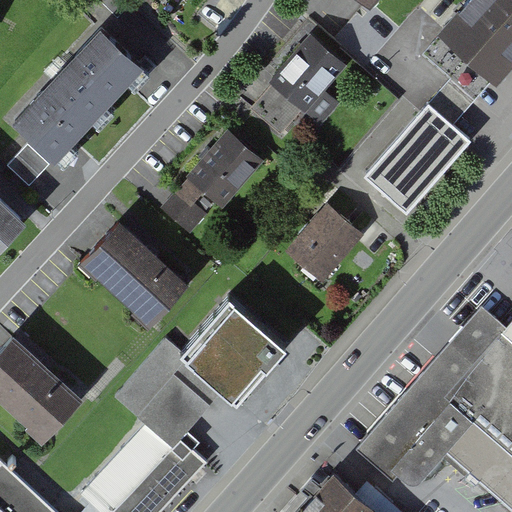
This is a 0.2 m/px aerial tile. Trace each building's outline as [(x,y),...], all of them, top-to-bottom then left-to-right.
[(511,66),(511,0),(468,0),(428,45),(486,96),(511,66)] [(142,66),(101,27),(14,121),(56,159),(142,66)] [(353,68),(314,34),(273,79),(312,114),(353,68)] [(470,139),(429,102),(365,173),(406,212),(470,139)] [(267,158),(230,129),(164,210),(202,240),(267,158)] [(49,163),(28,144),(9,164),(29,184),(37,175),(49,163)] [(0,244),(22,220),(0,199),(0,244)] [(364,232),(328,203),(282,260),(317,289),(364,232)] [(188,282),(119,221),(82,263),(151,324),(188,282)] [(511,315),(511,317),(485,295),(360,443),(390,468),(398,459),(421,477),(445,448),(471,470),(511,504),(511,315)] [(283,342),(230,296),(183,351),(235,397),(283,342)] [(81,397),(14,338),(0,354),(0,408),(40,444),(81,397)] [(145,422),(172,447),(182,436),(224,392),(165,338),(114,393),(145,422)] [(80,492),(101,511),(111,511),(172,447),(145,422),(80,492)] [(0,511),(160,511),(209,461),(182,436),(172,447),(111,511),(60,511),(0,456),(0,511)] [(382,511),(330,466),(289,511),(382,511)]
